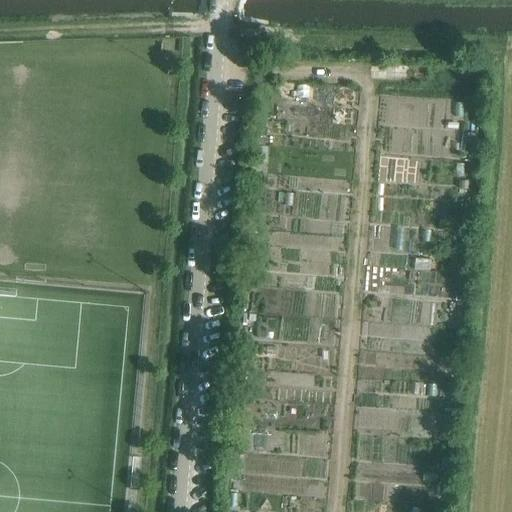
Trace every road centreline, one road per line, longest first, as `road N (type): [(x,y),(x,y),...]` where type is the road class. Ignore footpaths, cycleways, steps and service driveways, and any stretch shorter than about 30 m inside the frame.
road 1 (track): [(337,511),(371,72),(215,69)]
road 2 (unclassified): [(221,0),(180,511)]
